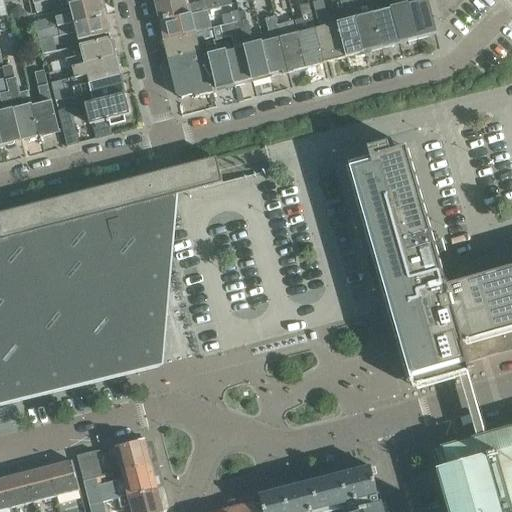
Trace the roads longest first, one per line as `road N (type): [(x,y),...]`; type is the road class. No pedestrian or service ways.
road 1 (residential): [(166,140),(451,66),(511,6)]
road 2 (residential): [(271,157),(511,93)]
road 3 (residential): [(0,451),(167,409),(218,423)]
road 4 (residential): [(218,423),(294,446),(389,421)]
road 5 (residential): [(0,183),(166,140)]
road 6 (residential): [(166,140),(132,0)]
road 7 (residential): [(389,421),(511,387)]
